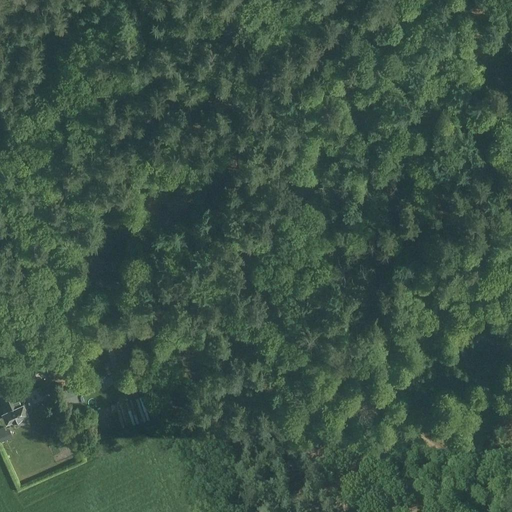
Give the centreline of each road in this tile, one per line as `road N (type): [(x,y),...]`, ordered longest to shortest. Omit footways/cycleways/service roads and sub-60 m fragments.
road 1 (track): [(212,300),(255,298),(511,485)]
road 2 (track): [(367,336),(511,228)]
